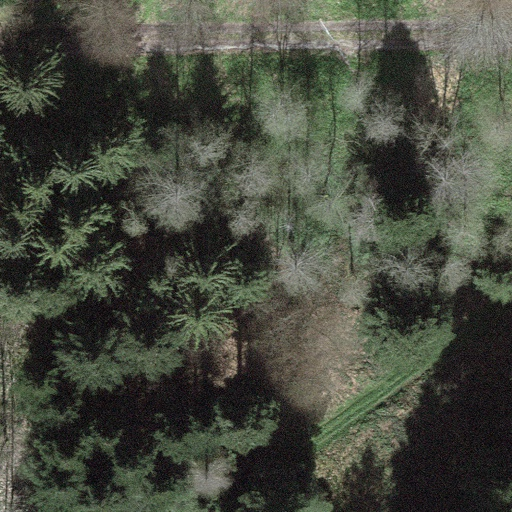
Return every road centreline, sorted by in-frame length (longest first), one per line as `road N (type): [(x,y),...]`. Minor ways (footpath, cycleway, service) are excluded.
road 1 (track): [(0,66),(511,43)]
road 2 (track): [(511,301),(413,364),(237,511)]
